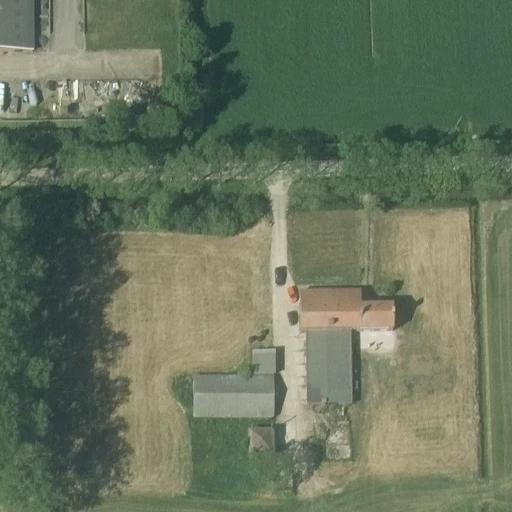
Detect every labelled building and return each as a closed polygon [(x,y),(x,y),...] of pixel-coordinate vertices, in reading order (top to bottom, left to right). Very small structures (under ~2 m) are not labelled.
[(0,0),(0,52),(33,53),(32,0),(0,0)] [(351,406),(350,333),(393,332),(392,308),(348,309),(348,293),(299,294),(300,333),(305,333),(306,407),(351,406)] [(275,376),(274,352),(251,353),(252,376),(275,376)] [(273,378),(193,378),(193,419),(273,419),(273,378)] [(272,461),(270,430),(247,431),(248,462),(272,461)]
